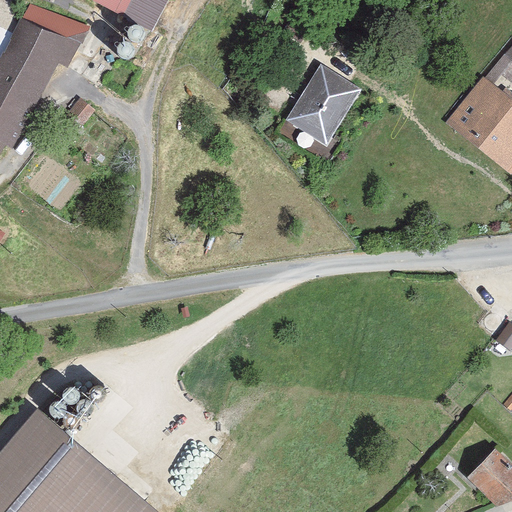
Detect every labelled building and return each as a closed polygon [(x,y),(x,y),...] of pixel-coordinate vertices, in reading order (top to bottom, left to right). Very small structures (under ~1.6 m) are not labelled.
[(93,0),(152,31),(168,0),(93,0)] [(0,153),(5,144),(13,149),(58,64),(68,69),(80,47),(17,14),(0,46),(0,153)] [(449,124),(511,175),(511,174),(511,100),(496,87),(503,79),(511,85),(511,54),(489,82),(486,79),(449,124)] [(288,124),(329,149),(363,92),(322,67),(288,124)] [(98,113),(81,101),(64,125),(81,137),(98,113)] [(153,511),(36,412),(0,454),(0,511),(153,511)] [(471,478),(500,506),(511,501),(511,464),(498,451),(471,478)]
